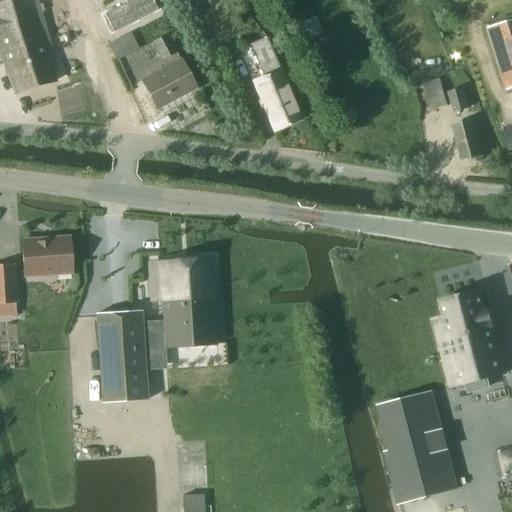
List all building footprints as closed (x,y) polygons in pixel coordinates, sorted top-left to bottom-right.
[(35,0),(11,0),(0,4),(0,54),(6,71),(47,58),(52,57),(40,13),(44,12),(42,6),(38,7),(35,0)] [(147,0),(117,16),(121,25),(168,2),(166,0),(147,0)] [(315,19),(303,24),(310,40),(322,35),(315,19)] [(511,24),(498,28),(511,72),(511,24)] [(162,61),(176,53),(167,36),(153,44),(162,61)] [(274,131),(301,120),(280,70),(278,71),(266,43),(251,50),(263,78),(253,82),(274,131)] [(54,81),(47,58),(6,71),(14,95),(54,81)] [(156,111),(196,90),(180,61),(140,82),(156,111)] [(425,110),(445,105),(440,81),(419,85),(425,110)] [(453,113),(469,108),(463,89),(448,94),(453,113)] [(462,161),(482,155),(473,121),(452,127),(462,161)] [(71,272),(71,266),(69,239),(21,242),(23,269),(38,268),(39,274),(71,272)] [(165,349),(215,346),(209,258),(159,261),(165,349)] [(17,305),(15,282),(0,282),(0,317),(16,316),(15,305),(17,305)] [(444,321),(436,324),(440,341),(455,337),(460,357),(455,358),(462,386),(466,385),(468,393),(488,388),(486,379),(501,376),(497,360),(501,359),(492,327),(493,327),(488,310),(484,311),(479,290),(439,301),(444,320),(444,321)] [(102,403),(146,400),(140,313),(96,316),(102,403)] [(388,404),(400,449),(384,453),(397,505),(457,489),(432,393),(388,404)] [(511,447),(499,451),(505,477),(511,474),(511,447)] [(203,511),(203,495),(181,496),(182,511),(203,511)]
